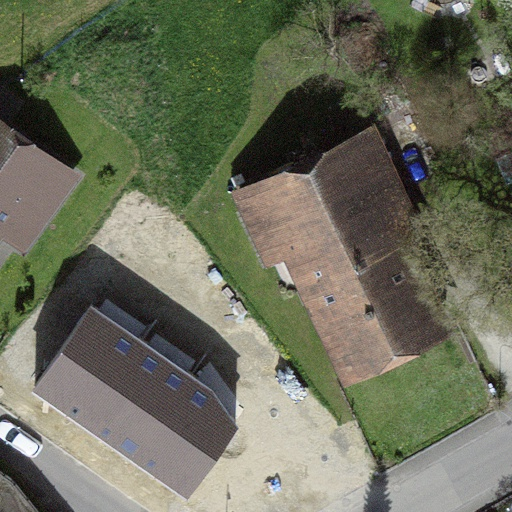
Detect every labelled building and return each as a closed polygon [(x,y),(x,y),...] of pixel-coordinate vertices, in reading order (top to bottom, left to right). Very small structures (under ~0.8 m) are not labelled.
[(0,121),(0,230),(53,164),(0,121)] [(344,373),(439,336),(363,143),(268,180),(344,373)] [(91,303),(34,385),(85,421),(142,339),(91,303)] [(192,373),(142,339),(85,421),(135,455),(192,373)] [(211,386),(192,373),(135,455),(186,491),(235,420),(211,386)] [(0,511),(43,511),(17,480),(0,467),(0,511)]
